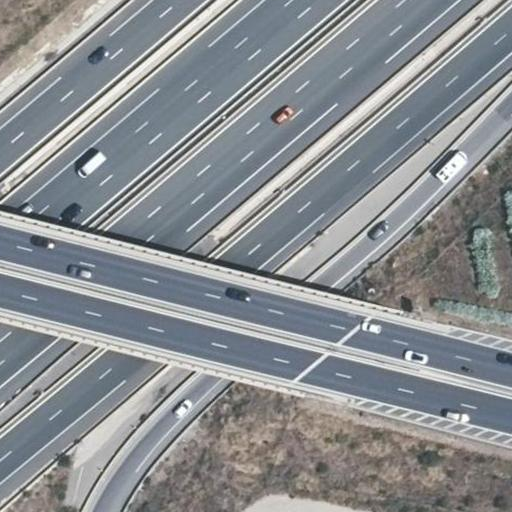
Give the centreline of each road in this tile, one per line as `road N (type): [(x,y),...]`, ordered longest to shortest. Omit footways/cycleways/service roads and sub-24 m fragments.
road 1 (motorway): [(0,461),(511,28)]
road 2 (motorway): [(101,511),(165,421),(422,195),(511,103)]
road 3 (motorway): [(0,352),(417,0)]
road 4 (primary): [(511,370),(0,241)]
road 5 (primary): [(0,290),(511,416)]
road 6 (motorway): [(304,0),(0,257)]
road 7 (motorway): [(179,0),(0,151)]
